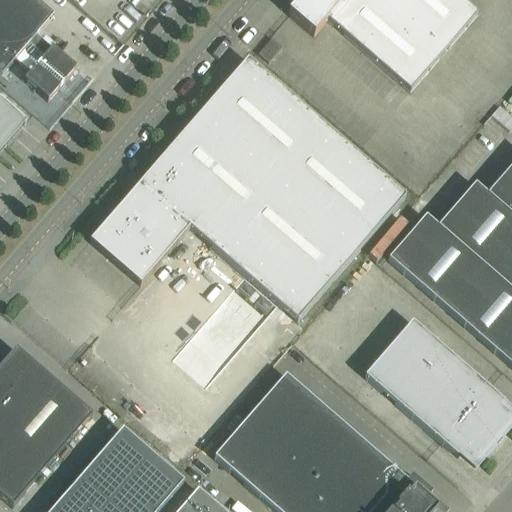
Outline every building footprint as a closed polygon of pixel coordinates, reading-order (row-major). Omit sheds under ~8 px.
[(29,46),(53,18),(31,0),(0,0),(0,77),(1,78),(15,62),(30,75),(23,83),(47,104),(75,72),(51,51),(44,59),(29,46)] [(477,17),(457,0),(301,0),(287,17),(313,39),(327,23),(409,95),(477,17)] [(405,200),(247,63),(89,245),(139,289),(189,232),(296,325),(405,200)] [(0,149),(1,148),(4,151),(5,150),(3,148),(23,126),(24,127),(25,125),(24,124),(23,124),(0,103),(0,149)] [(511,168),(486,198),(511,220),(511,168)] [(511,220),(486,198),(474,188),(437,231),(511,296),(511,220)] [(511,296),(437,231),(425,220),(387,263),(511,371),(511,296)] [(411,326),(364,381),(448,454),(451,450),(474,470),(488,453),(500,439),(511,425),(511,420),(492,403),(495,399),(411,326)] [(0,500),(11,511),(91,419),(15,353),(0,369),(0,500)] [(285,379),(271,394),(213,462),(271,511),(436,511),(425,502),(431,496),(411,479),(406,485),(285,379)] [(53,511),(160,511),(183,486),(122,433),(53,511)] [(218,511),(197,494),(181,511),(218,511)]
